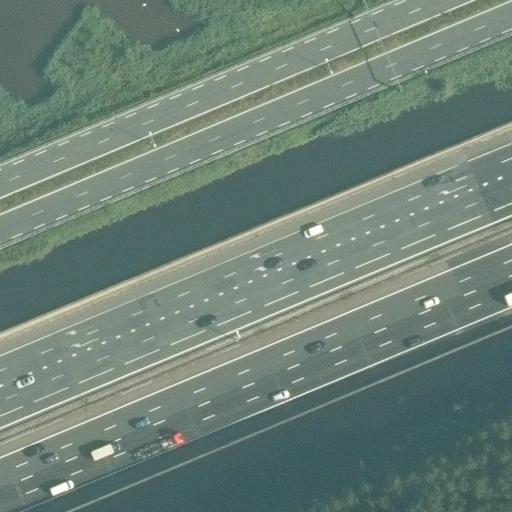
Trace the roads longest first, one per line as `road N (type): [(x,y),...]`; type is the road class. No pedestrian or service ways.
road 1 (primary): [(0,232),(511,15)]
road 2 (motorway): [(0,490),(511,276)]
road 3 (motorway): [(511,189),(0,402)]
road 4 (primary): [(444,0),(0,187)]
